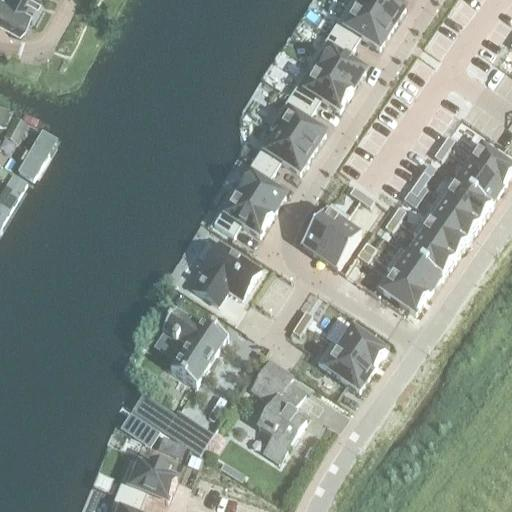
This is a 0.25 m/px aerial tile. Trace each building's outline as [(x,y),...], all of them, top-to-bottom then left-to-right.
[(22,19),(32,0),(0,0),(0,11),(2,8),(22,19)] [(361,0),(355,10),(354,11),(393,35),(405,15),(387,4),(389,0),(361,0)] [(337,29),(330,40),(354,55),(361,44),(380,55),(393,35),(354,11),(355,10),(351,8),(337,29)] [(323,50),(310,71),(353,98),(365,78),(347,66),(354,55),(330,40),(323,50)] [(297,91),(290,102),(315,118),(322,106),(340,118),(353,98),(310,71),(297,91)] [(290,102),(270,134),(274,137),(274,136),(313,161),(326,141),(307,129),(315,118),(290,102)] [(0,130),(6,133),(11,116),(0,112),(0,130)] [(62,146),(45,136),(20,178),(37,188),(62,146)] [(261,156),(254,167),(275,180),(282,169),(300,181),(313,161),(274,136),(274,137),(261,156)] [(448,142),(441,152),(448,157),(455,147),(448,142)] [(511,173),(478,150),(465,169),(503,195),(511,181),(511,173)] [(441,152),(434,163),(441,167),(448,157),(441,152)] [(250,183),(239,201),(273,223),(286,203),(268,191),(275,180),(254,167),(246,180),(250,183)] [(453,186),(453,187),(490,213),(491,212),(503,195),(465,169),(453,186)] [(424,178),(417,188),(423,193),(430,183),(424,178)] [(0,240),(30,190),(15,180),(0,205),(0,240)] [(451,184),(439,203),(480,232),(493,213),(491,212),(490,213),(453,187),(453,186),(451,184)] [(417,188),(410,198),(417,203),(423,193),(417,188)] [(354,193),(350,200),(360,207),(364,200),(354,193)] [(364,200),(360,207),(370,213),(374,207),(364,200)] [(223,217),(214,231),(234,244),(242,231),(260,243),(273,223),(239,201),(227,219),(223,217)] [(439,203),(426,221),(468,249),(480,232),(439,203)] [(331,210),(302,252),(320,264),(343,230),(344,231),(350,223),(331,210)] [(399,213),(392,223),(399,228),(406,218),(399,213)] [(426,221),(413,239),(417,242),(418,241),(455,267),(468,249),(426,221)] [(392,223),(385,233),(392,238),(399,228),(392,223)] [(343,230),(320,264),(338,276),(361,243),(344,231),(343,230)] [(406,258),(406,259),(441,284),(443,286),(455,267),(418,241),(417,242),(406,258)] [(204,280),(194,296),(219,311),(229,296),(242,305),(261,276),(261,275),(220,249),(217,252),(207,245),(196,262),(207,269),(201,278),(204,280)] [(366,248),(362,255),(372,262),(377,255),(366,248)] [(400,254),(387,273),(395,279),(395,278),(429,301),(441,284),(406,259),(406,258),(400,254)] [(362,255),(357,262),(367,269),(372,262),(362,255)] [(395,279),(383,297),(416,320),(429,301),(395,278),(395,279)] [(176,315),(162,337),(164,338),(164,337),(174,343),(173,345),(177,348),(178,346),(188,352),(172,376),(172,375),(171,377),(197,394),(228,345),(202,328),(190,321),(188,324),(177,317),(178,316),(176,315)] [(306,317),(299,327),(306,332),(313,322),(306,317)] [(299,327),(293,338),(300,342),(306,332),(299,327)] [(332,349),(373,378),(386,358),(349,333),(336,351),(332,349)] [(332,349),(318,369),(359,397),(373,378),(332,349)] [(271,368),(252,397),(274,411),(259,433),(274,444),(264,459),(280,469),(307,427),(292,417),(305,396),(290,386),(292,382),(271,368)] [(166,437),(165,438),(178,447),(179,446),(192,426),(179,417),(174,424),(166,437)] [(186,452),(163,443),(159,454),(181,463),(186,452)] [(122,488),(117,501),(143,511),(148,501),(168,509),(168,508),(177,486),(168,482),(170,476),(151,469),(149,474),(135,469),(126,490),(122,488)] [(143,511),(117,501),(112,511),(143,511)]
